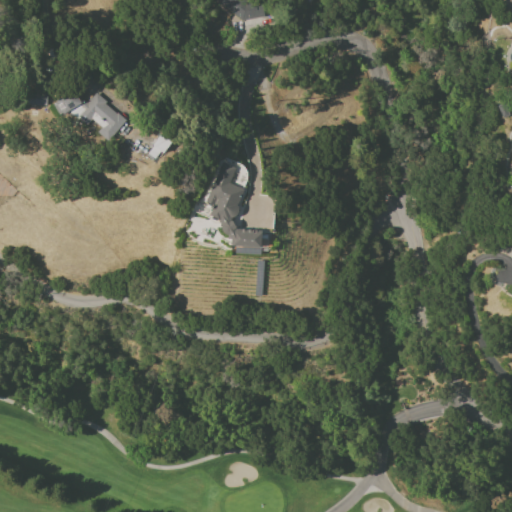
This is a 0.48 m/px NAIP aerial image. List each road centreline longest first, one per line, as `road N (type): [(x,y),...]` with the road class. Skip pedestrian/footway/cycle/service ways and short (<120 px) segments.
road 1 (residential): [(392,213),(371,237),(343,314),(305,340),(201,334),(151,304),(69,298),(0,267)]
road 2 (residential): [(392,213),(381,88),(367,57),(346,42),(319,40),(265,60),(223,55),(193,33),(176,0)]
road 3 (tertiary): [(511,435),(469,407),(442,362),(410,227),(392,213)]
